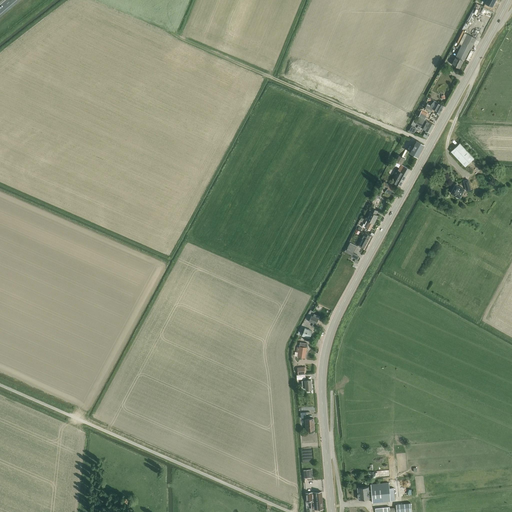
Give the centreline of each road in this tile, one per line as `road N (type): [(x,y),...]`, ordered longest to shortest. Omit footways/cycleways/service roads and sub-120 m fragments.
road 1 (tertiary): [(331,511),(321,391),(329,333),(508,0)]
road 2 (track): [(289,511),(0,385)]
road 3 (track): [(168,27),(430,145)]
road 4 (track): [(74,424),(163,468),(164,511)]
